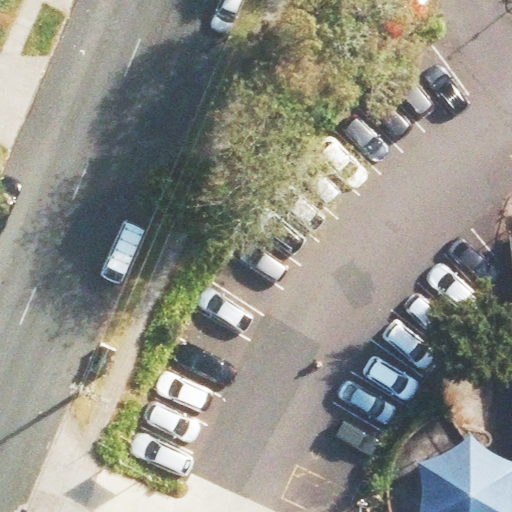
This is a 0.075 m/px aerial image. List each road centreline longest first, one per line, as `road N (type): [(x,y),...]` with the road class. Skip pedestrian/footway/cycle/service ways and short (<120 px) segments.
road 1 (tertiary): [(0,385),(160,0)]
road 2 (unknown): [(492,123),(467,0)]
